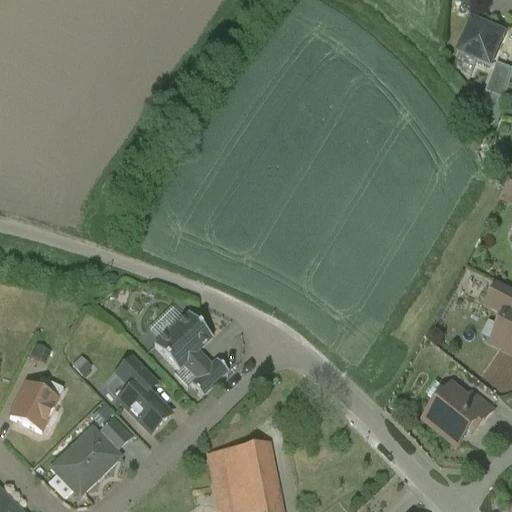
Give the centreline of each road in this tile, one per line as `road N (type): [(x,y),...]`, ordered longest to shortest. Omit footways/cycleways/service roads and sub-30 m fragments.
road 1 (residential): [(462,511),(284,341)]
road 2 (residential): [(284,341),(112,511)]
road 3 (residential): [(146,274),(284,341)]
road 4 (unclassified): [(0,227),(146,274)]
